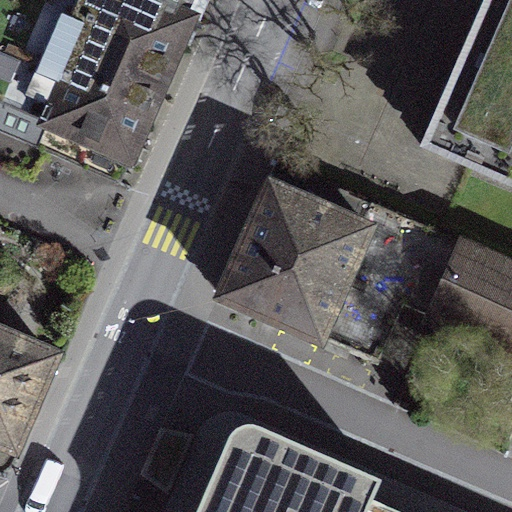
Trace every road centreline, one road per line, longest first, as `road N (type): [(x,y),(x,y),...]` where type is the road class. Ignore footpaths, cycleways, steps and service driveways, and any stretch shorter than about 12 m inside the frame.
road 1 (residential): [(138,315),(511,481)]
road 2 (primary): [(138,315),(276,0)]
road 3 (primary): [(49,511),(138,315)]
